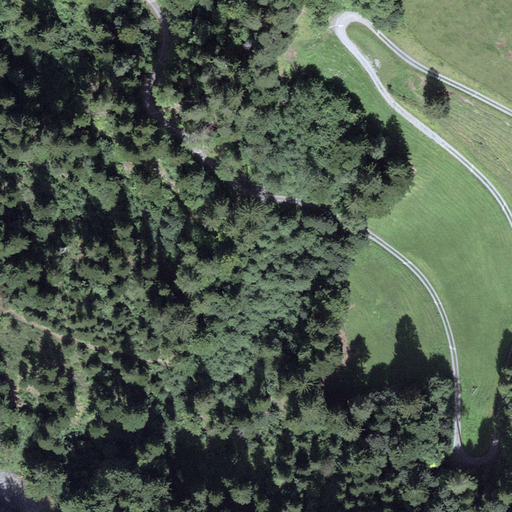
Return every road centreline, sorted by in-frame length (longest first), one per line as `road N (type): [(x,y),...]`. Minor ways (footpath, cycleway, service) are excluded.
road 1 (track): [(149,0),(165,32),(145,95),(149,108),(242,189),(320,206),(419,276),(447,326),(456,443),(467,458),(482,461),(495,452),(511,356)]
road 2 (track): [(511,223),(340,39),(349,22),(368,30),(432,75),(511,113)]
road 3 (track): [(18,0),(77,25),(99,46),(103,74),(90,123),(240,249)]
